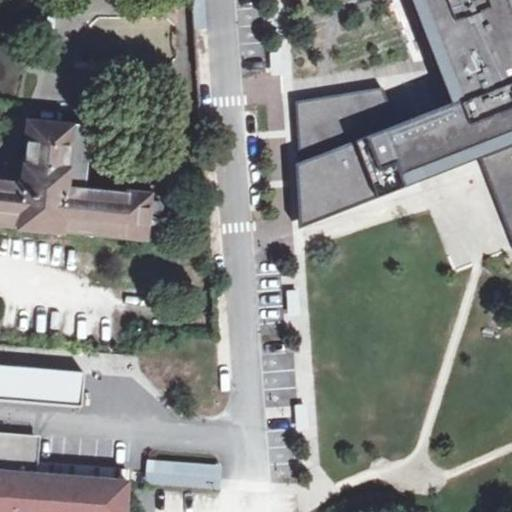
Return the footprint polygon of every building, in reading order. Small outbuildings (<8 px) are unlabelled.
[(511,7),(509,0),(420,0),(462,102),(396,125),(380,90),(295,102),(304,217),(482,154),(511,143),(511,7)] [(11,172),(0,171),(0,220),(27,223),(27,226),(76,230),(77,228),(158,237),(163,189),(96,183),(101,121),(36,114),(31,159),(13,157),(11,172)] [(511,143),(482,154),(497,187),(511,221),(511,143)] [(80,368),(0,360),(0,394),(77,402),(80,368)] [(0,511),(138,511),(140,475),(46,468),(49,431),(0,428),(0,511)] [(145,460),(145,485),(218,485),(219,461),(145,460)]
